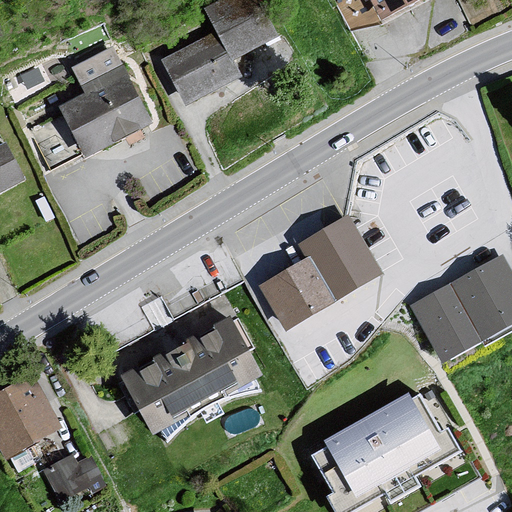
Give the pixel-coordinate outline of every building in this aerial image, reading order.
[(163,62),(196,102),(247,80),(238,65),(285,42),(260,0),(221,0),(202,9),(222,38),(163,62)] [(368,0),(382,27),(424,0),(368,0)] [(114,52),(73,72),(89,95),(63,113),(95,157),(159,126),(114,52)] [(4,146),(0,148),(0,197),(28,182),(4,146)] [(351,220),(301,246),(313,262),(264,289),(291,334),(389,275),(351,220)] [(511,333),(511,270),(504,257),(416,309),(452,370),(511,333)] [(116,369),(163,444),(269,377),(233,320),(223,326),(212,308),(116,369)] [(38,380),(0,399),(0,443),(10,464),(66,435),(38,380)] [(431,391),(313,455),(343,511),(351,511),(464,452),(431,391)] [(84,443),(45,472),(65,498),(104,469),(84,443)]
